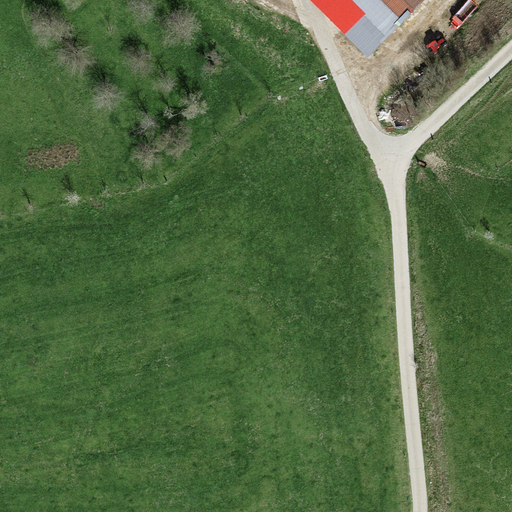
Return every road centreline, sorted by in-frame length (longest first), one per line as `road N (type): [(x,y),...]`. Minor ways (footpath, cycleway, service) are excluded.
road 1 (track): [(393,158),(418,511)]
road 2 (track): [(393,158),(511,45)]
